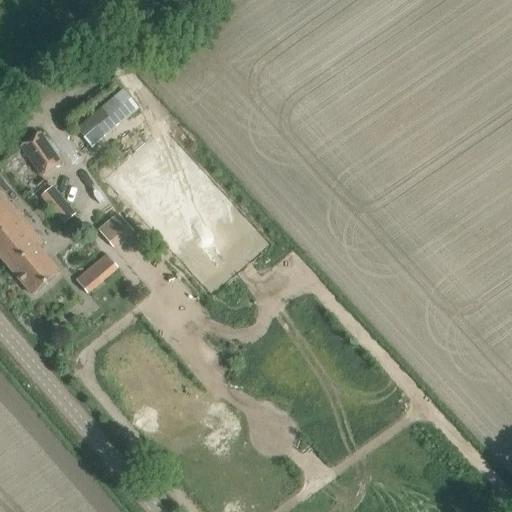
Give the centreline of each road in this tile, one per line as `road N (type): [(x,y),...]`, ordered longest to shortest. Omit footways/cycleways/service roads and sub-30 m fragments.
road 1 (unclassified): [(155,511),(0,329)]
road 2 (track): [(0,141),(190,0)]
